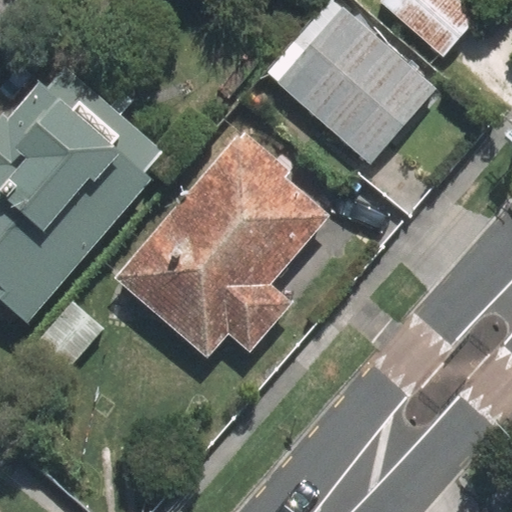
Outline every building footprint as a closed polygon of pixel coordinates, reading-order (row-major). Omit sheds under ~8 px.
[(455,0),(384,0),(378,7),(443,64),(480,21),(455,0)] [(260,83),(369,176),(438,96),(329,3),(260,83)] [(0,57),(16,39),(0,25),(0,57)] [(0,313),(28,337),(155,189),(139,176),(154,158),(54,73),(0,136),(0,313)] [(333,224),(240,145),(115,290),(208,369),(228,346),(243,359),(288,307),(273,294),(333,224)] [(41,413),(109,334),(70,301),(2,380),(41,413)]
